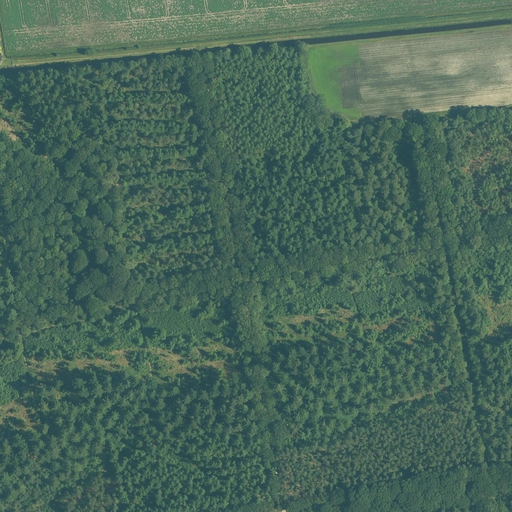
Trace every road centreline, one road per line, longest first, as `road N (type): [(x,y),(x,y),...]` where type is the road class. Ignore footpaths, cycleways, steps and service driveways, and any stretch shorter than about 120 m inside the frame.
road 1 (track): [(3,65),(511,13)]
road 2 (track): [(511,233),(245,282)]
road 3 (track): [(442,220),(492,483)]
road 4 (track): [(245,282),(282,510)]
road 5 (track): [(162,511),(151,378),(134,304)]
road 6 (track): [(19,325),(29,383),(53,441),(55,511)]
road 7 (track): [(470,486),(282,510)]
road 8 (track): [(245,282),(215,127)]
